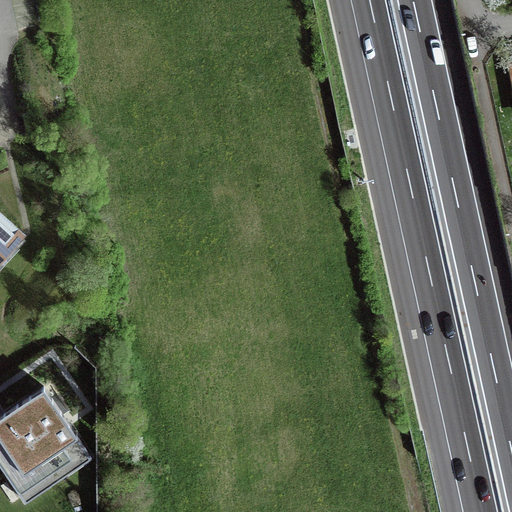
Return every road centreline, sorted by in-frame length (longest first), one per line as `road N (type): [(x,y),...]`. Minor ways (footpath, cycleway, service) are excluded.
road 1 (motorway): [(369,0),(481,511)]
road 2 (motorway): [(511,452),(413,0)]
road 3 (track): [(485,26),(478,65),(511,212)]
